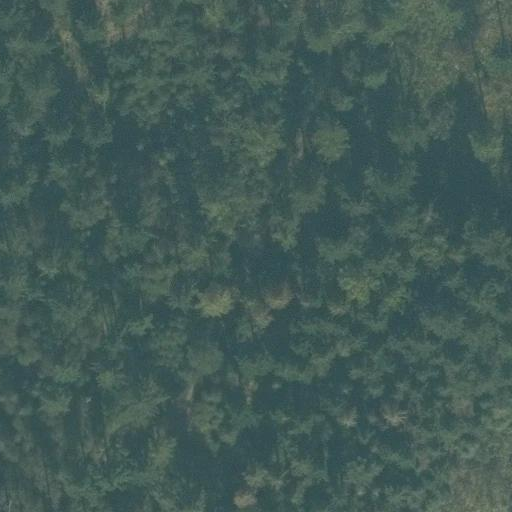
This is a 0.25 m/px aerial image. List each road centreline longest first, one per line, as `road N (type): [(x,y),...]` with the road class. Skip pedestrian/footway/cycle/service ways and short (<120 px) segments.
road 1 (track): [(150,511),(257,259),(511,363)]
road 2 (track): [(257,259),(369,0)]
